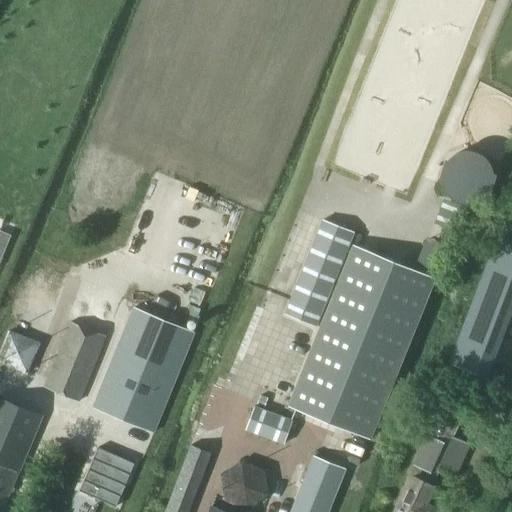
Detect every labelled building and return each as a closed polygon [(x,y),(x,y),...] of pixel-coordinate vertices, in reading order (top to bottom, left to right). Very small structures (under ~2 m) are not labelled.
[(497,174),(497,168),(495,163),(493,158),(489,154),(485,150),(480,147),(474,145),(469,145),(462,145),(458,147),(453,149),(448,153),(445,156),(442,162),(440,168),(439,173),(440,179),(442,185),(444,190),(447,194),(450,197),(457,200),(462,202),(467,203),(473,202),(478,201),(483,199),(488,195),(492,190),(495,185),(497,180),(497,174)] [(354,232),(323,219),(286,314),(317,326),(354,232)] [(0,230),(0,243),(6,246),(11,235),(0,230)] [(355,244),(290,406),(372,439),(438,279),(355,244)] [(157,432),(197,333),(132,307),(92,406),(157,432)] [(105,334),(70,320),(43,385),(78,400),(105,334)] [(9,329),(0,350),(0,363),(28,375),(41,342),(9,329)] [(0,511),(1,511),(41,415),(0,398),(0,511)] [(292,420),(255,406),(246,430),(283,443),(292,420)] [(425,483),(412,477),(396,511),(441,511),(442,511),(425,504),(433,486),(430,485),(441,469),(456,475),(470,443),(455,436),(462,420),(441,410),(430,435),(428,434),(414,465),(430,472),(425,483)] [(108,444),(86,499),(114,511),(123,511),(144,460),(108,444)] [(187,511),(211,453),(191,445),(164,511),(187,511)] [(314,456),(291,511),(328,511),(346,468),(314,456)]
